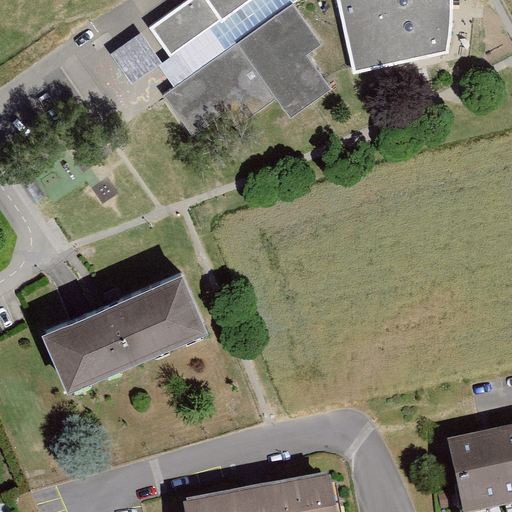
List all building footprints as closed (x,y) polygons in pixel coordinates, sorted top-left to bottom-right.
[(189,0),(152,28),(172,57),(163,63),(161,66),(175,87),(165,96),(202,151),(276,98),(292,119),(334,90),(313,53),(324,44),(296,4),(301,0),(341,0),(356,72),(451,52),(454,17),(453,0),(189,0)] [(163,63),(142,31),(111,52),(133,84),(163,63)] [(190,276),(49,335),(74,395),(215,336),(190,276)] [(511,511),(511,441),(453,454),(464,511),(511,511)] [(209,511),(344,511),(340,487),(209,511)]
